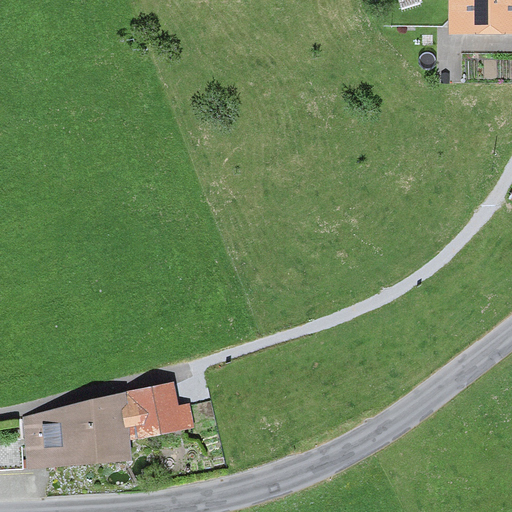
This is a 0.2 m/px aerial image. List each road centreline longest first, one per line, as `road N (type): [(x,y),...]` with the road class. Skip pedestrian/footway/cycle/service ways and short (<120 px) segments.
road 1 (track): [(0,415),(221,359),(366,307),(451,249),(511,170)]
road 2 (tertiary): [(511,332),(395,420),(329,458),(221,495),(115,511)]
